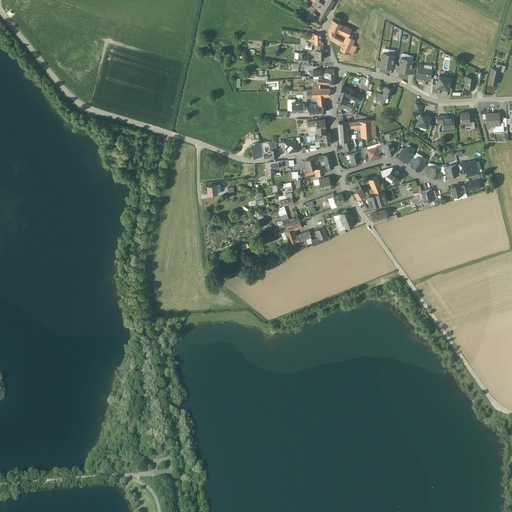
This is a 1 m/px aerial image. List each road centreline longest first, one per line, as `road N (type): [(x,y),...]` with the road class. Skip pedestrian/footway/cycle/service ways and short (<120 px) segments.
road 1 (residential): [(353,203),(493,402),(511,415)]
road 2 (residential): [(0,10),(79,103),(168,133)]
road 3 (residential): [(339,72),(392,80),(435,101),(511,99)]
road 4 (track): [(172,475),(0,486)]
road 5 (residential): [(168,133),(246,160),(333,150)]
road 6 (residential): [(461,178),(432,182),(393,159),(339,174)]
